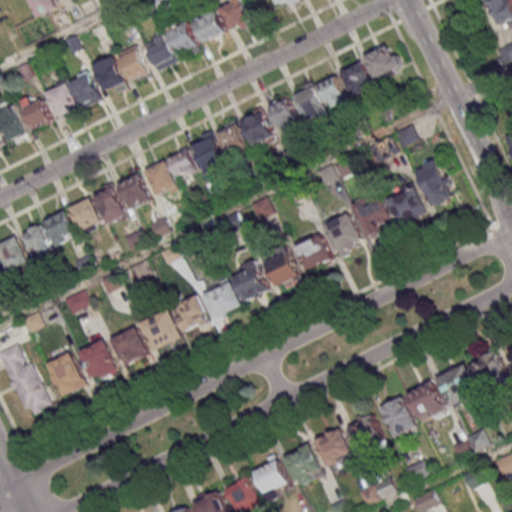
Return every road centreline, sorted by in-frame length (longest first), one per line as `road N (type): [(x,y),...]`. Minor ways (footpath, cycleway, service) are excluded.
road 1 (residential): [(511,230),(0,487)]
road 2 (residential): [(59,511),(511,285)]
road 3 (residential): [(393,0),(0,196)]
road 4 (tertiary): [(407,0),(511,210)]
